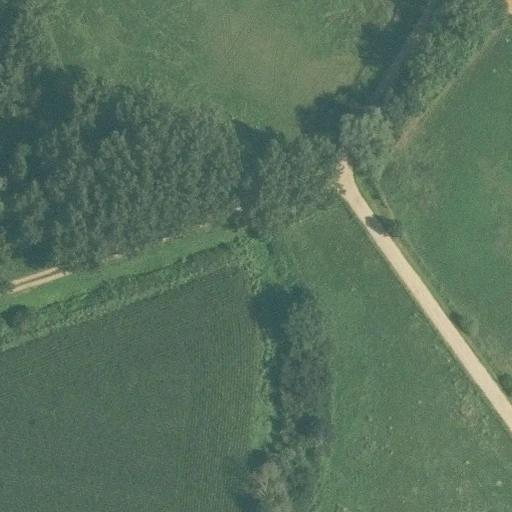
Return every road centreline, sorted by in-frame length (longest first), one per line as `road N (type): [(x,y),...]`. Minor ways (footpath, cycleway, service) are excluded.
road 1 (track): [(0,294),(322,168)]
road 2 (track): [(511,429),(322,168)]
road 3 (track): [(322,168),(438,0)]
